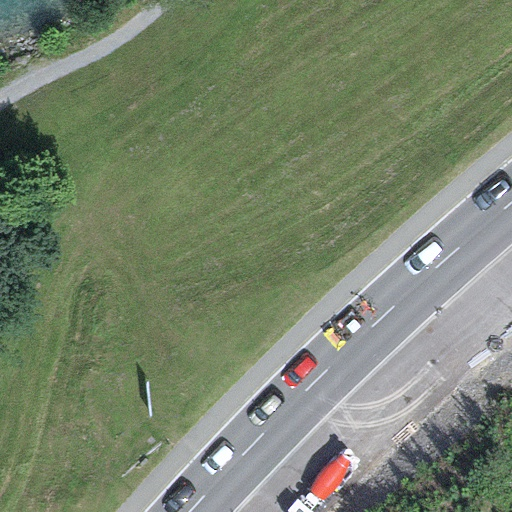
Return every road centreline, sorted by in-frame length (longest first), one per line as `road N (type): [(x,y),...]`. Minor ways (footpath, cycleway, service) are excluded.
road 1 (primary): [(191,511),(286,409),(511,202)]
road 2 (trunk): [(393,511),(453,438),(511,387)]
